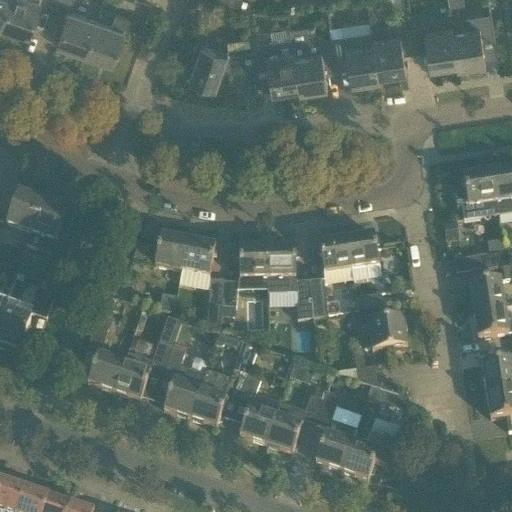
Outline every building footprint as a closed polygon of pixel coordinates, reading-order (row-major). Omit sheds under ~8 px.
[(37,8),(52,13),(56,0),(9,0),(0,25),(28,35),(37,8)] [(0,0),(0,25),(9,0),(0,0)] [(57,44),(84,54),(96,21),(68,11),(72,0),(56,0),(52,13),(66,17),(57,44)] [(242,0),(215,0),(215,3),(239,11),(242,0)] [(481,39),(494,37),(490,13),(451,19),(456,63),(457,68),(485,64),(481,39)] [(456,63),(451,19),(450,14),(410,20),(413,45),(426,43),(429,68),(456,63)] [(96,21),(84,54),(112,63),(124,31),(126,32),(130,20),(115,15),(111,26),(96,21)] [(378,75),(405,71),(401,46),(413,45),(410,20),(370,27),(371,31),(378,75)] [(310,26),(291,29),(289,30),(291,39),(298,88),(299,92),(327,88),(323,63),(336,61),(332,38),(315,40),(313,29),(310,29),(310,26)] [(332,38),(336,61),(347,59),(351,84),(379,80),(378,75),(371,31),(332,38)] [(253,45),(256,69),(268,67),(272,92),(298,88),(291,39),(253,45)] [(256,69),(253,45),(228,49),(227,54),(201,44),(189,79),(215,88),(223,65),(242,62),(243,71),(256,69)] [(511,170),(490,174),(497,218),(511,216),(511,170)] [(461,210),(463,222),(497,218),(490,174),(463,179),(465,194),(454,196),(456,211),(461,210)] [(30,237),(43,202),(19,194),(7,228),(30,237)] [(43,202),(30,237),(26,248),(50,257),(41,284),(57,290),(73,246),(56,240),(67,210),(43,202)] [(374,237),(346,242),(351,272),(379,268),(374,237)] [(182,274),(188,243),(161,238),(158,251),(138,248),(131,264),(182,274)] [(351,272),(346,242),(319,246),(324,277),(351,272)] [(215,249),(188,243),(182,274),(209,279),(215,249)] [(480,273),(502,269),(505,269),(501,244),(487,246),(489,257),(478,259),(480,273)] [(268,280),(267,250),(239,250),(240,281),(268,280)] [(286,280),(296,280),(295,250),(267,250),(268,280),(268,296),(286,296),(286,280)] [(123,288),(131,264),(119,260),(111,284),(123,288)] [(505,269),(502,269),(505,283),(511,281),(511,268),(505,270),(505,269)] [(473,314),(504,309),(500,282),(469,286),(473,314)] [(310,284),(313,321),(327,319),(323,283),(310,284)] [(210,284),(208,308),(206,331),(220,336),(222,310),(223,285),(210,284)] [(313,321),(310,284),(296,285),(298,310),(296,310),(298,323),(313,321)] [(236,311),(237,286),(223,285),(222,310),(236,311)] [(31,316),(46,322),(55,298),(39,292),(31,316)] [(381,296),(361,300),(356,300),(358,314),(360,314),(383,311),(381,296)] [(504,309),(473,314),(478,342),(509,337),(504,309)] [(383,311),(360,314),(362,327),(368,326),(372,356),(407,350),(403,320),(392,322),(391,310),(383,311)] [(5,312),(0,325),(0,350),(4,352),(6,349),(18,353),(18,354),(19,354),(31,321),(5,312)] [(87,349),(101,354),(109,330),(96,325),(87,349)] [(228,398),(239,402),(248,378),(258,351),(218,337),(214,348),(220,350),(225,346),(235,349),(237,354),(240,355),(230,383),(206,374),(204,379),(189,422),(217,431),(228,398)] [(161,384),(172,352),(158,347),(149,375),(150,376),(149,379),(161,384)] [(189,422),(204,379),(180,370),(185,356),(172,352),(161,384),(172,388),(164,413),(189,422)] [(88,387),(113,395),(123,366),(98,357),(88,387)] [(123,366),(113,395),(140,405),(149,379),(150,376),(149,375),(139,372),(143,362),(128,357),(124,367),(123,366)] [(511,362),(482,367),(486,395),(511,391),(511,362)] [(383,383),(381,369),(356,373),(359,385),(371,389),(380,392),(383,383)] [(260,383),(248,378),(239,402),(251,406),(239,439),(265,448),(275,419),(279,406),(255,398),(260,383)] [(398,398),(400,390),(401,388),(383,383),(380,392),(398,398)] [(380,392),(371,389),(367,403),(393,412),(393,411),(405,415),(409,403),(398,398),(380,392)] [(511,418),(511,391),(486,395),(490,422),(511,418)] [(323,404),(322,403),(310,400),(302,423),(316,428),(327,395),(323,404)] [(327,432),(326,436),(315,465),(341,474),(356,433),(331,424),(340,399),(327,395),(316,428),(327,432)] [(275,419),(265,448),(292,457),(302,428),(275,419)] [(356,433),(341,474),(368,484),(374,466),(385,470),(394,446),(356,433)] [(17,511),(25,491),(2,483),(0,489),(0,511),(2,511),(17,511)] [(17,511),(43,511),(48,499),(25,491),(17,511)] [(43,511),(68,511),(71,507),(48,499),(43,511)]
